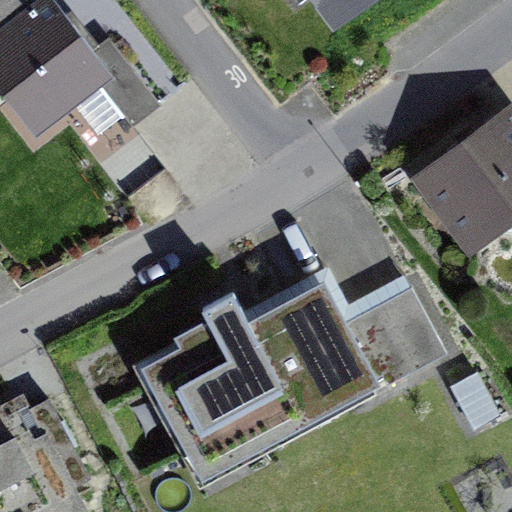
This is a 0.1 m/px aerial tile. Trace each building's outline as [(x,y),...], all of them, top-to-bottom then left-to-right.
[(45,118),(96,78),(133,126),(161,104),(109,37),(91,50),(52,0),(0,0),(0,88),(9,100),(23,89),(45,118)] [(322,0),(336,18),(360,0),(322,0)] [(511,118),(507,112),(423,175),(473,244),(498,226),(511,227),(511,118)] [(342,323),(322,285),(251,323),(233,291),(203,307),(210,321),(181,336),(187,346),(148,367),(194,451),(248,422),(258,442),(381,374),(387,384),(446,352),(411,287),(342,323)] [(474,427),(499,414),(477,372),(452,385),(474,427)] [(89,476),(52,410),(26,424),(16,407),(0,415),(0,511),(52,511),(68,504),(61,491),(89,476)]
